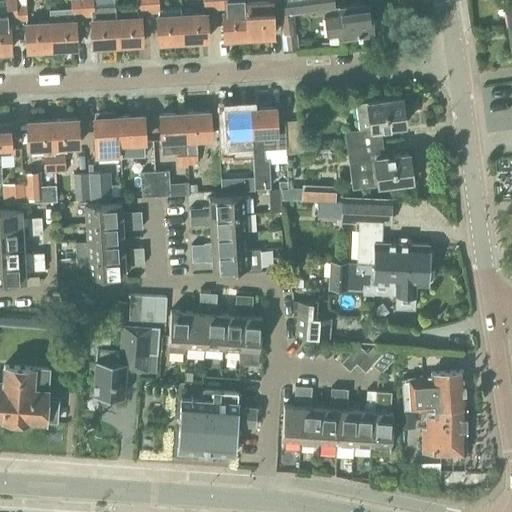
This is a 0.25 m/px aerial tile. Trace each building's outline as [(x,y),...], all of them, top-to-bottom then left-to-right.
[(0,14),(0,51),(9,51),(8,19),(16,19),(14,2),(14,0),(4,0),(6,14),(0,14)] [(48,10),(49,22),(50,49),(52,49),(52,50),(54,52),(62,51),(63,49),(63,48),(76,48),(74,20),(73,20),(72,16),(81,15),(80,0),(70,0),(71,9),(48,10)] [(80,0),(81,15),(91,15),(92,46),(116,45),(114,18),(114,4),(93,5),(92,0),(80,0)] [(116,45),(141,44),(139,12),(147,12),(146,0),(135,0),(136,4),(127,4),(128,17),(114,18),(116,45)] [(202,0),(203,8),(213,8),(212,0),(202,0)] [(225,7),(225,11),(223,11),(224,39),(248,38),(246,1),(245,0),(228,0),(229,2),(225,2),(224,0),(212,0),(213,8),(225,7)] [(260,0),(246,1),(248,38),(272,36),(270,5),(279,4),(278,0),(260,0)] [(290,0),(280,2),(281,15),(283,51),(298,50),(295,13),(334,7),(332,0),(290,0)] [(27,18),(25,1),(14,2),(16,19),(27,18)] [(330,36),(371,31),(368,3),(338,7),(339,17),(328,18),(330,36)] [(158,43),(182,41),(180,14),(180,8),(159,9),(157,9),(157,12),(157,15),(156,15),(158,43)] [(205,12),(180,14),(182,41),(207,40),(205,12)] [(49,22),(25,23),(26,50),(50,49),(49,22)] [(404,124),(400,96),(354,102),(357,129),(345,131),(347,146),(382,142),(380,127),(404,124)] [(250,109),(252,134),(252,144),(253,159),(255,159),(263,159),(263,158),(263,143),(262,134),(276,133),(275,107),(250,109)] [(226,110),(227,135),(252,134),(250,109),(226,110)] [(184,112),(186,139),(210,137),(208,111),(184,112)] [(94,117),(96,144),(97,156),(98,156),(98,159),(101,161),(120,159),(121,159),(118,116),(109,116),(109,114),(107,112),(97,112),(95,114),(95,117),(94,117)] [(187,163),(186,148),(185,139),(186,139),(184,112),(160,114),(161,140),(162,152),(176,151),(177,164),(187,163)] [(144,141),(143,115),(118,116),(121,159),(120,159),(121,168),(121,167),(131,166),(130,142),(144,141)] [(79,145),(77,119),(53,120),(54,146),(79,145)] [(56,184),(56,171),(55,155),(54,146),(53,120),(28,122),(30,148),(45,147),(46,171),(46,185),(55,184),(56,184)] [(285,121),(286,133),(276,133),(277,154),(287,154),(287,153),(302,151),(299,120),(285,121)] [(0,181),(2,182),(1,149),(13,148),(11,122),(0,123),(0,181)] [(378,184),(411,180),(407,152),(384,155),(382,142),(347,146),(349,161),(374,158),(378,184)] [(186,148),(187,163),(197,163),(196,147),(186,148)] [(66,170),(66,155),(55,155),(56,171),(66,170)] [(170,183),(169,169),(155,170),(157,195),(189,193),(188,182),(170,183)] [(157,195),(155,170),(140,171),(142,196),(157,195)] [(38,172),(26,173),(28,201),(56,199),(55,184),(46,185),(39,185),(38,172)] [(91,199),(111,198),(110,173),(89,174),(91,199)] [(88,199),(87,174),(74,175),(76,200),(88,199)] [(221,179),(222,192),(233,192),(232,179),(221,179)] [(4,199),(24,198),(23,182),(11,182),(12,188),(3,188),(4,199)] [(198,183),(190,184),(190,192),(198,191),(198,183)] [(335,187),(303,184),(302,199),(334,201),(335,187)] [(209,207),(189,208),(190,217),(245,214),(244,195),(208,197),(209,207)] [(428,248),(428,244),(380,242),(381,222),(389,222),(390,198),(342,196),(341,220),(359,221),(357,261),(427,265),(427,262),(431,260),(432,251),(428,248)] [(121,202),(85,204),(86,223),(122,221),(122,220),(128,220),(128,221),(142,220),(141,211),(128,211),(121,211),(121,202)] [(0,227),(22,226),(21,207),(0,208),(0,227)] [(190,225),(210,224),(211,233),(246,231),(245,214),(190,217),(190,225)] [(28,226),(42,225),(41,216),(28,217),(28,226)] [(142,220),(128,221),(129,228),(142,227),(142,220)] [(87,241),(123,239),(122,221),(86,223),(87,241)] [(42,225),(28,226),(29,234),(42,233),(42,225)] [(22,226),(0,227),(0,245),(23,244),(22,226)] [(204,243),(191,244),(192,253),(205,252),(212,252),(248,250),(246,231),(211,233),(211,242),(204,243)] [(75,241),(76,259),(124,257),(123,239),(87,241),(75,241)] [(23,244),(0,245),(0,263),(24,262),(23,244)] [(130,256),(144,256),(143,247),(130,247),(130,256)] [(248,250),(212,252),(213,270),(261,267),(260,249),(248,250)] [(43,252),(30,253),(30,262),(44,261),(43,252)] [(192,261),(206,260),(205,252),(192,253),(192,261)] [(144,256),(130,256),(131,264),(144,263),(144,256)] [(76,259),(77,277),(125,275),(124,257),(76,259)] [(330,260),(328,287),(362,289),(362,293),(373,294),(373,292),(395,294),(416,295),(416,284),(427,284),(427,280),(431,278),(431,269),(427,267),(427,265),(357,261),(330,260)] [(24,270),(44,269),(44,261),(30,262),(24,262),(0,263),(0,281),(25,280),(24,270)] [(200,292),(199,305),(208,306),(209,292),(200,292)] [(216,306),(216,293),(209,292),(208,306),(216,306)] [(130,294),(129,319),(141,320),(142,295),(130,294)] [(236,294),(235,308),(233,308),(233,314),(225,314),(223,349),(240,351),(244,295),(236,294)] [(153,320),(154,295),(142,295),(141,320),(153,320)] [(165,321),(166,296),(154,295),(153,320),(162,321),(165,321)] [(259,352),(261,316),(251,315),(252,295),(244,295),(240,351),(241,351),(240,363),(258,364),(259,352)] [(327,337),(328,317),(311,316),(311,309),(312,301),(297,301),(297,308),(296,336),(307,336),(327,337)] [(170,310),(168,346),(168,351),(184,352),(184,347),(186,347),(189,311),(170,310)] [(204,348),(207,312),(189,311),(186,347),(204,348)] [(223,349),(225,314),(216,313),(207,312),(204,348),(223,349)] [(95,359),(92,394),(123,397),(125,369),(147,371),(149,353),(157,354),(159,326),(121,323),(119,349),(96,347),(95,359)] [(341,363),(350,371),(356,363),(367,352),(358,344),(351,351),(341,363)] [(356,363),(365,371),(372,364),(382,353),(373,345),(367,352),(356,363)] [(372,364),(381,372),(398,353),(389,345),(382,353),(372,364)] [(409,353),(409,362),(419,362),(419,354),(409,353)] [(49,369),(5,365),(4,373),(0,372),(0,418),(4,419),(28,421),(28,420),(45,422),(45,420),(57,421),(58,399),(47,398),(49,369)] [(430,371),(431,376),(401,378),(403,409),(433,407),(433,409),(465,406),(463,369),(430,371)] [(302,399),(303,386),(295,385),(294,399),(302,399)] [(303,386),(302,399),(311,400),(312,386),(303,386)] [(331,387),(330,407),(320,407),(317,443),(335,444),(339,388),(331,387)] [(177,449),(233,453),(235,424),(255,425),(256,407),(244,406),(244,411),(236,410),(238,391),(204,388),(203,398),(181,397),(177,449)] [(353,445),(355,409),(346,408),(348,389),(339,388),(335,444),(353,445)] [(367,390),(366,410),(355,409),(353,445),(371,446),(374,390),(367,390)] [(384,391),(374,390),(371,446),(390,447),(392,411),(394,391),(384,391)] [(300,441),(302,406),(283,404),(281,440),(300,441)] [(302,406),(300,441),(317,443),(320,407),(302,406)] [(422,427),(422,452),(465,452),(465,407),(465,406),(433,409),(420,409),(420,415),(425,415),(426,427),(422,427)] [(398,412),(398,427),(415,427),(415,412),(398,412)]
